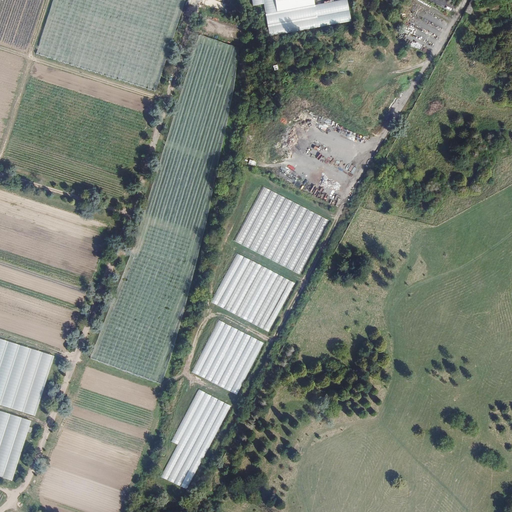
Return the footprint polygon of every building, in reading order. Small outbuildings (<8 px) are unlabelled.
[(52,0),(37,57),(158,90),(183,0),(52,0)] [(252,0),(254,5),(265,3),(267,14),(277,12),(275,0),(252,0)] [(275,0),(277,12),(316,4),(314,0),(275,0)] [(347,0),(339,0),(316,4),(319,16),(350,11),(347,0)] [(319,16),(316,4),(277,12),(267,14),(268,25),(319,16)] [(470,9),(464,20),(468,23),(474,11),(470,9)] [(352,21),(350,11),(319,16),(321,27),(352,21)] [(270,36),(321,27),(319,16),(268,25),(270,36)] [(229,87),(240,47),(199,36),(190,69),(194,70),(193,72),(196,73),(195,79),(209,82),(209,81),(229,87)] [(141,380),(161,381),(166,372),(161,371),(154,358),(157,359),(157,353),(164,353),(168,351),(168,347),(167,345),(172,342),(167,340),(167,334),(143,333),(144,324),(139,326),(129,321),(132,319),(118,312),(113,322),(107,325),(109,328),(106,334),(101,334),(96,343),(98,347),(93,350),(93,353),(96,358),(100,358),(141,380)]
